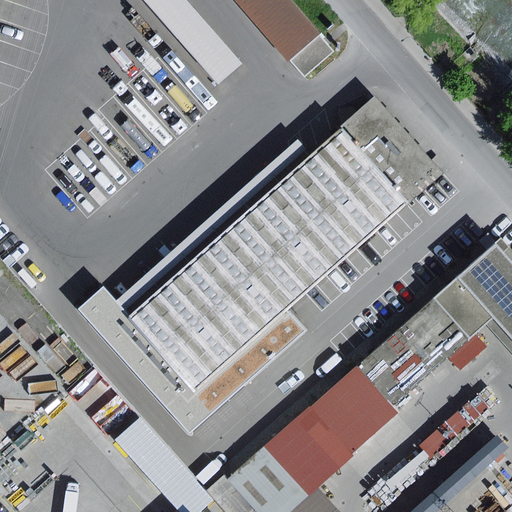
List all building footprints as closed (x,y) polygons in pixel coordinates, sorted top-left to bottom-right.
[(143,0),(218,87),(242,66),(185,0),(143,0)] [(236,0),(290,62),(321,35),(290,0),(236,0)] [(335,51),(321,35),(290,62),(304,78),(335,51)] [(287,310),(440,175),(377,104),(315,158),(134,319),(118,301),(104,285),(77,309),(192,439),(310,335),(287,310)] [(299,140),(118,301),(134,319),(315,158),(299,140)] [(511,258),(500,245),(461,278),(497,319),(511,335),(511,258)] [(461,278),(362,366),(398,407),(497,319),(461,278)] [(362,366),(315,407),(355,454),(403,413),(398,407),(362,366)] [(355,454),(315,407),(230,479),(257,509),(258,511),(294,511),(321,489),(358,457),(355,454)] [(497,435),(411,511),(437,511),(509,448),(497,435)] [(253,511),(257,509),(230,479),(226,474),(207,491),(224,511),(253,511)] [(340,511),(341,511),(321,489),(294,511),(340,511)]
